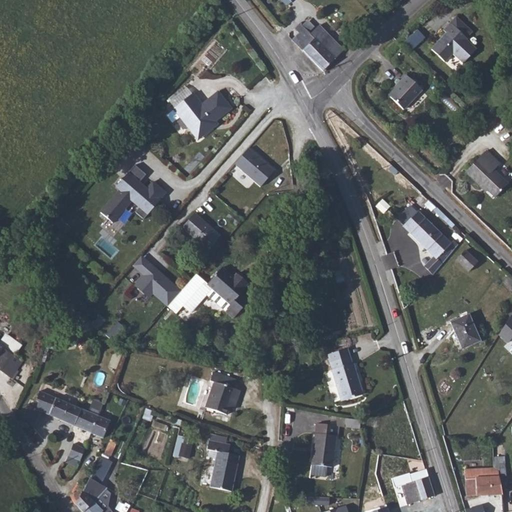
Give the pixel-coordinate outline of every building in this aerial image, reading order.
[(461,31),(466,26),(456,17),(451,22),(461,31)] [(461,31),(451,22),(444,30),(447,33),(431,50),(445,62),(452,54),(463,64),(476,49),(466,39),(473,32),(466,26),(461,31)] [(323,72),(344,50),(319,25),(310,34),(300,23),(295,29),(299,33),(292,40),(323,72)] [(417,32),(407,41),(413,48),(423,38),(417,32)] [(422,90),(406,75),(400,82),(401,83),(389,96),(404,110),(422,90)] [(170,101),(175,107),(191,95),(186,88),(170,101)] [(175,107),(173,109),(180,118),(183,116),(188,122),(187,126),(196,138),(203,132),(207,132),(214,127),(212,124),(231,109),(218,92),(202,104),(193,93),(191,95),(175,107)] [(203,132),(196,138),(198,140),(207,132),(203,132)] [(275,171),(249,148),(235,164),(261,187),(275,171)] [(486,150),(465,172),(483,189),(484,187),(495,197),(508,184),(494,171),(500,164),(486,150)] [(134,188),(139,182),(146,175),(135,165),(118,184),(122,188),(101,212),(113,223),(132,201),(139,207),(135,212),(144,219),(160,200),(166,193),(153,182),(147,189),(143,186),(138,191),(134,188)] [(138,191),(143,186),(139,182),(134,188),(138,191)] [(437,258),(443,263),(459,245),(454,240),(451,244),(418,211),(403,226),(434,257),(436,259),(437,258)] [(220,237),(194,214),(182,228),(208,250),(220,237)] [(477,263),(465,251),(456,260),(469,272),(477,263)] [(146,277),(152,270),(159,277),(162,274),(141,256),(133,265),(146,277)] [(436,259),(434,257),(425,266),(434,274),(443,263),(437,258),(436,259)] [(237,281),(222,268),(208,284),(196,274),(181,291),(168,306),(176,314),(183,307),(190,313),(206,295),(233,319),(249,301),(241,294),(246,288),(245,288),(248,284),(240,277),(237,281)] [(181,291),(162,274),(159,277),(152,270),(146,277),(137,287),(151,299),(155,295),(168,306),(181,291)] [(511,280),(507,276),(503,281),(511,289),(511,280)] [(97,330),(106,320),(100,315),(92,325),(97,330)] [(451,323),(462,349),(480,341),(469,315),(451,323)] [(511,316),(511,315),(499,335),(508,343),(511,339),(511,340),(511,316)] [(124,327),(117,321),(106,335),(113,341),(124,327)] [(0,367),(1,368),(0,368),(0,370),(11,378),(22,362),(14,356),(22,345),(9,336),(4,338),(0,343),(0,367)] [(348,349),(328,355),(333,370),(332,370),(341,401),(363,395),(353,364),(352,364),(348,349)] [(230,404),(235,405),(240,391),(235,389),(238,381),(213,372),(210,381),(214,382),(206,408),(227,415),(230,404)] [(42,412),(78,427),(85,410),(39,391),(36,400),(34,401),(33,403),(31,406),(28,404),(24,420),(36,426),(42,412)] [(91,413),(99,416),(103,404),(95,400),(91,413)] [(99,416),(91,413),(85,410),(78,427),(103,438),(111,421),(99,416)] [(361,420),(346,418),(345,426),(359,429),(361,420)] [(314,465),(312,464),(310,475),(325,477),(327,466),(332,467),(337,426),(317,423),(314,449),(316,449),(314,465)] [(211,435),(210,440),(226,444),(227,438),(211,435)] [(210,440),(208,440),(206,449),(217,451),(209,486),(231,491),(239,456),(228,454),(230,445),(226,444),(210,440)] [(80,461),(85,449),(74,444),(69,456),(80,461)] [(192,446),(182,444),(179,456),(189,458),(192,446)] [(103,482),(113,460),(101,455),(91,477),(103,482)] [(499,470),(493,468),(465,469),(466,496),(503,494),(499,477),(499,470)] [(408,505),(434,496),(426,469),(410,474),(409,473),(392,479),(394,488),(402,486),(408,505)] [(106,489),(89,479),(76,504),(83,511),(102,511),(94,503),(106,489)]
